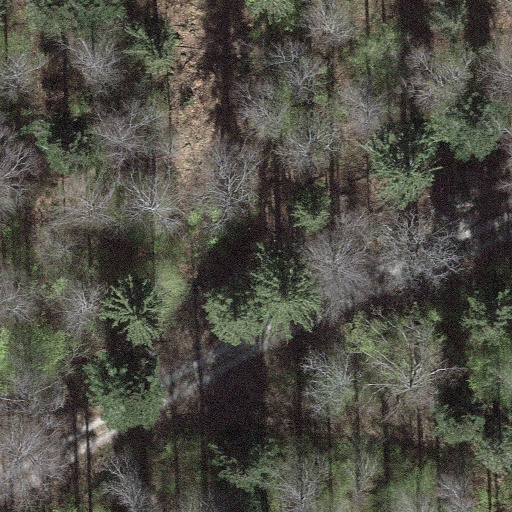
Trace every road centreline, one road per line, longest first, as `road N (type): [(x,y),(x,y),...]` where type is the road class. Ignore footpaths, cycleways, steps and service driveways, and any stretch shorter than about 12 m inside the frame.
road 1 (track): [(0,489),(238,345),(511,213)]
road 2 (track): [(183,378),(511,439)]
